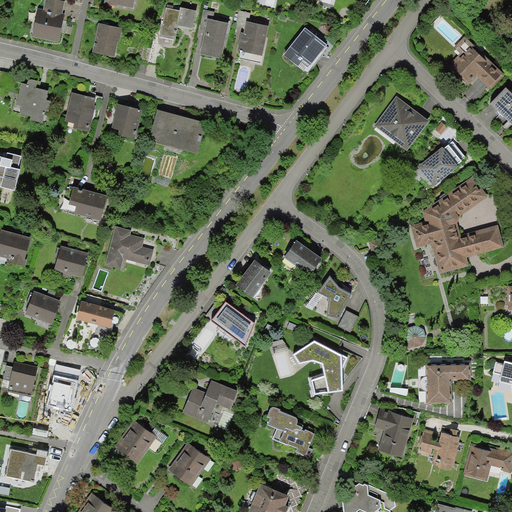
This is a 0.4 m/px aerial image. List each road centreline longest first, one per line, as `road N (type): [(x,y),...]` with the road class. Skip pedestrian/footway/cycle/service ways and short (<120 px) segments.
road 1 (residential): [(315,511),(378,354),(379,307),(347,252),(276,199)]
road 2 (residential): [(286,125),(0,47)]
road 3 (residential): [(119,369),(147,315),(286,125)]
road 4 (residential): [(276,199),(128,393),(105,398)]
road 5 (residential): [(393,45),(276,199)]
road 6 (residential): [(393,45),(511,161)]
road 7 (residential): [(286,125),(388,0)]
road 8 (residential): [(52,511),(105,398)]
road 9 (residential): [(119,369),(0,341)]
